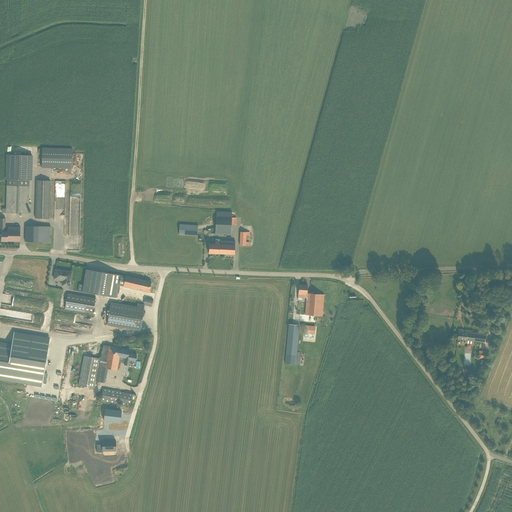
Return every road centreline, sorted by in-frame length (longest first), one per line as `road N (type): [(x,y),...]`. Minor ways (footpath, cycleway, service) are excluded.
road 1 (track): [(145,0),(133,266)]
road 2 (unclassified): [(488,456),(356,286)]
road 3 (unclassified): [(163,269),(155,340),(127,448)]
road 4 (unclassified): [(342,279),(163,269)]
road 5 (unclassified): [(511,265),(342,279)]
road 6 (unclassified): [(163,269),(0,253)]
